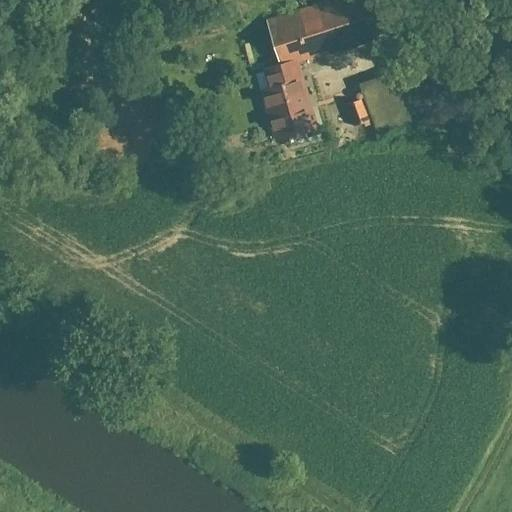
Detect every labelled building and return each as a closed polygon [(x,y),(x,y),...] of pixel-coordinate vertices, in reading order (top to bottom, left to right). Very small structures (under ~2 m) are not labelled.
[(466,0),(401,0),(409,25),(468,8),(466,0)] [(364,22),(269,51),(284,99),(379,70),(364,22)] [(317,160),(298,95),(257,107),(277,172),(317,160)] [(395,108),(367,118),(372,130),(400,121),(395,108)] [(366,128),(347,134),(355,161),(375,155),(366,128)]
